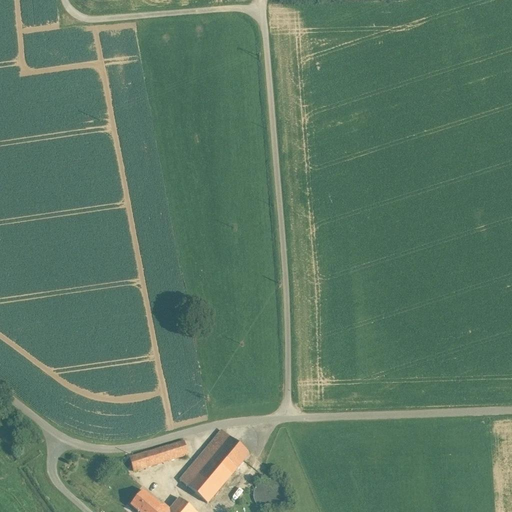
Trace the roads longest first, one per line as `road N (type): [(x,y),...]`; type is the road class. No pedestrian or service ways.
road 1 (unclassified): [(289,417),(286,256),(263,0)]
road 2 (unclassified): [(289,417),(123,451),(60,439)]
road 3 (unclassified): [(511,412),(289,417)]
road 4 (track): [(63,0),(63,8),(88,20),(263,8)]
